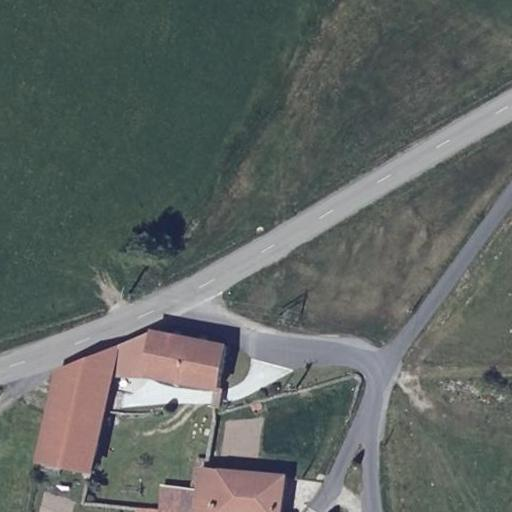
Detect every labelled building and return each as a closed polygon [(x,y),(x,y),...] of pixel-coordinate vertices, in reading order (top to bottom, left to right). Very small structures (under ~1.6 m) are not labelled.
[(251,296),(244,295),(240,302),(247,305),(251,296)] [(154,326),(115,340),(107,375),(146,369),(154,326)] [(218,385),(227,340),(154,326),(146,369),(218,385)] [(84,352),(56,362),(37,455),(89,466),(107,375),(115,340),(84,352)] [(203,468),(204,463),(198,462),(189,509),(194,510),(203,468)] [(285,473),(203,468),(194,510),(209,511),(279,511),(282,500),(285,473)] [(150,505),(174,508),(176,485),(153,484),(150,505)]
